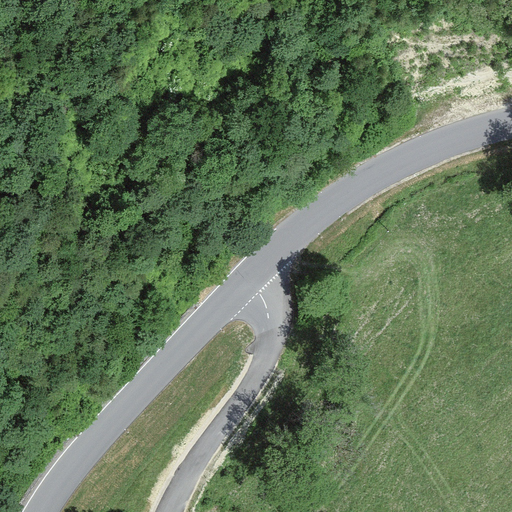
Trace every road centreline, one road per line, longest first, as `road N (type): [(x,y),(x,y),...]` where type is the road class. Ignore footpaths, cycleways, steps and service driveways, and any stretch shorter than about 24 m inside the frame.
road 1 (tertiary): [(247,280),(355,187),(418,153),(511,123)]
road 2 (tertiary): [(41,511),(83,454),(247,280)]
road 3 (unclassified): [(247,280),(271,324),(267,355),(169,511)]
